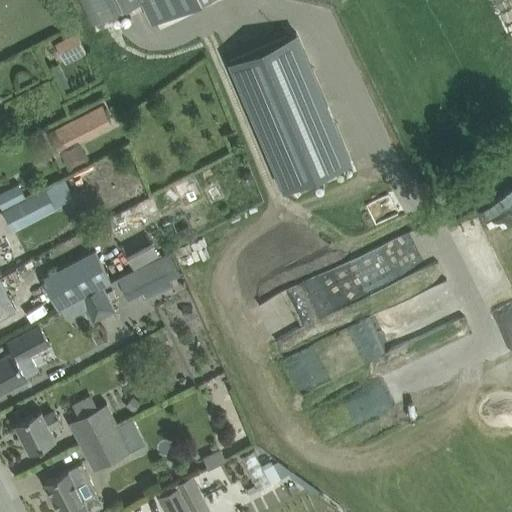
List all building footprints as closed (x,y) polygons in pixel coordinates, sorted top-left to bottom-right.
[(82,0),(93,21),(135,0),(82,0)] [(76,30),(55,41),(64,62),(86,52),(76,30)] [(233,61),(282,192),(350,167),(301,36),(233,61)] [(103,103),(50,130),(59,151),(112,123),(103,103)] [(112,154),(47,186),(46,185),(26,196),(27,198),(4,209),(13,228),(57,207),(56,205),(120,173),(112,154)] [(114,178),(126,203),(148,192),(137,168),(114,178)] [(187,178),(174,185),(181,198),(194,191),(192,187),(201,182),(197,174),(188,179),(187,178)] [(3,207),(4,209),(27,198),(26,196),(20,181),(0,191),(0,202),(2,207),(3,207)] [(146,232),(123,244),(127,252),(126,252),(134,267),(159,253),(152,239),(150,240),(146,232)] [(379,244),(393,280),(424,268),(410,232),(379,244)] [(43,274),(58,307),(80,295),(103,283),(111,279),(96,247),(43,274)] [(160,256),(132,269),(143,291),(146,297),(174,284),(170,277),(160,256)] [(103,283),(80,295),(87,308),(94,321),(98,319),(111,311),(116,309),(103,283)] [(12,349),(3,354),(0,355),(0,388),(38,368),(32,355),(51,345),(40,324),(8,341),(12,349)] [(172,342),(165,328),(143,339),(151,353),(172,342)] [(297,393),(346,371),(330,335),(281,356),(297,393)] [(127,403),(134,409),(140,400),(133,395),(127,403)] [(70,420),(82,443),(120,423),(109,400),(70,420)] [(40,409),(33,412),(15,422),(30,450),(54,438),(49,428),(61,422),(54,408),(42,414),(40,409)] [(82,443),(94,467),(133,447),(120,423),(82,443)] [(103,473),(151,450),(147,442),(98,465),(103,473)] [(218,450),(204,457),(208,466),(222,459),(218,450)] [(274,462),(264,467),(271,482),(281,477),(274,462)] [(158,492),(168,511),(212,511),(193,473),(158,492)] [(87,511),(104,504),(90,474),(53,493),(62,511),(87,511)]
